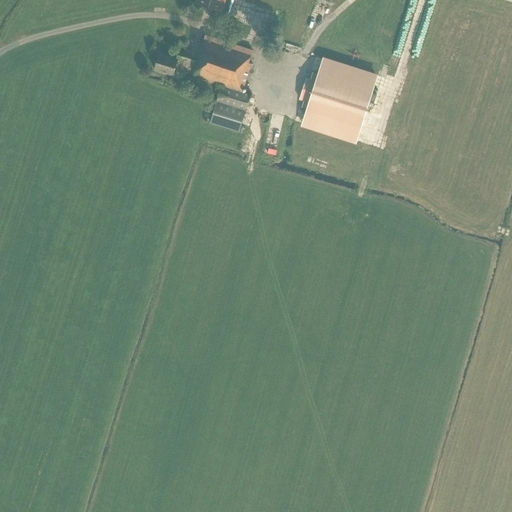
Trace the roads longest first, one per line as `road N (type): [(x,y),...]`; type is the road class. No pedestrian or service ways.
road 1 (unclassified): [(0,53),(116,18),(184,20)]
road 2 (track): [(184,20),(297,48),(351,0)]
